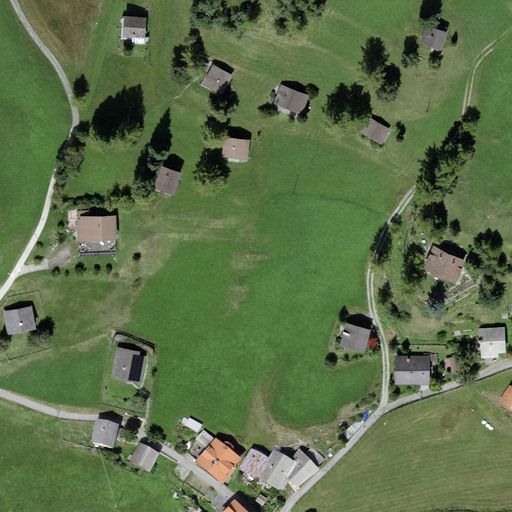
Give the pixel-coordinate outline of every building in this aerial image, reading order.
[(146,19),(122,17),(120,36),(144,38),(146,19)] [(435,28),(426,25),(420,43),(441,50),(447,32),(445,31),(447,27),(437,24),(435,28)] [(230,76),(213,66),(203,82),(220,92),(230,76)] [(309,95),(283,85),(276,103),(303,113),(309,95)] [(389,131),(369,117),(359,130),(380,145),(389,131)] [(250,141),(225,137),(221,157),(247,161),(250,141)] [(182,174),(159,166),(152,187),(175,195),(182,174)] [(89,210),(77,211),(78,241),(79,253),(116,252),(116,241),(117,241),(117,215),(90,216),(89,210)] [(439,277),(449,253),(433,246),(422,269),(439,277)] [(455,284),(466,261),(449,253),(439,277),(455,284)] [(32,304),(3,310),(8,331),(36,325),(32,304)] [(371,330),(346,323),(340,346),(365,353),(371,330)] [(505,327),(478,328),(478,343),(481,343),(481,358),(498,357),(498,353),(506,353),(505,327)] [(139,353),(118,349),(111,378),(140,384),(146,358),(138,356),(139,353)] [(430,356),(395,356),(395,384),(430,384),(430,356)] [(511,389),(510,388),(498,406),(511,416),(511,389)] [(202,425),(189,418),(185,425),(198,432),(202,425)] [(118,425),(96,419),(91,442),(113,447),(118,425)] [(223,442),(216,436),(214,438),(204,429),(196,439),(207,448),(196,461),(220,482),(221,481),(224,483),(233,472),(230,470),(241,457),(233,450),(233,448),(233,446),(231,443),(228,441),(225,441),(223,442)] [(159,453),(140,442),(130,460),(149,471),(159,453)] [(282,448),(276,445),(257,476),(278,488),(285,476),(294,461),(291,459),(279,452),(282,448)] [(254,449),(251,447),(238,468),(245,472),(243,475),(252,481),(267,457),(264,455),(265,453),(255,447),(254,449)] [(304,454),(317,466),(325,460),(316,451),(311,448),(304,454)] [(304,454),(300,449),(291,459),(294,461),(285,476),(297,488),(320,469),(317,466),(304,454)] [(267,499),(260,494),(255,500),(263,505),(267,499)] [(245,511),(234,501),(222,511),(245,511)]
